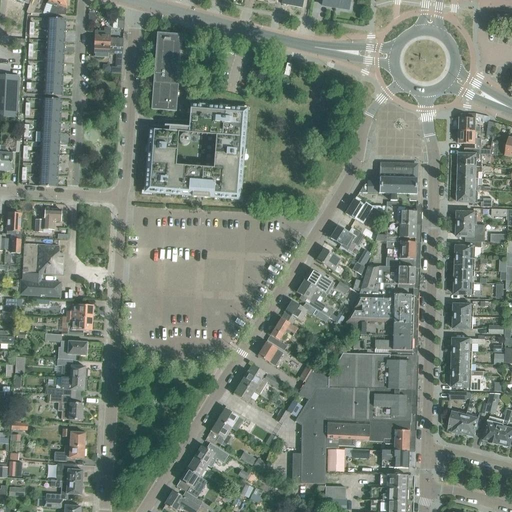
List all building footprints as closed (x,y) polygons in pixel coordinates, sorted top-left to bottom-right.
[(30,0),(26,13),(34,14),(39,14),(40,11),(35,11),(38,0),(30,0)] [(48,0),(47,5),(52,7),(49,14),(52,15),(66,15),(67,1),(67,0),(48,0)] [(322,0),(322,6),(348,10),(349,0),(322,0)] [(46,30),(65,31),(66,20),(47,19),(46,30)] [(105,19),(104,27),(113,28),(114,19),(105,19)] [(95,31),(94,45),(123,46),(123,39),(110,38),(110,29),(104,28),(104,32),(95,31)] [(46,30),(46,41),(65,42),(65,31),(46,30)] [(157,34),(151,110),(176,112),(182,36),(157,34)] [(64,52),(65,42),(46,41),(45,51),(64,52)] [(122,65),(123,46),(94,45),(94,58),(109,58),(109,54),(116,55),(116,65),(122,65)] [(63,63),(64,52),(45,51),(44,62),(63,63)] [(44,73),(63,74),(63,63),(44,62),(44,73)] [(63,74),(44,73),(43,84),(62,85),(63,74)] [(0,117),(18,118),(19,77),(8,77),(8,75),(1,75),(1,77),(0,76),(0,117)] [(43,84),(43,95),(62,96),(62,85),(43,84)] [(43,99),(42,110),(61,111),(62,100),(43,99)] [(240,200),(246,110),(190,106),(189,121),(165,120),(165,121),(189,123),(188,129),(150,126),(150,127),(169,128),(168,132),(149,131),(145,193),(192,197),(192,198),(209,199),(209,198),(240,200)] [(60,122),(61,111),(42,110),(41,121),(60,122)] [(460,119),(460,132),(476,132),(477,119),(460,119)] [(41,132),(60,133),(60,122),(41,121),(41,132)] [(60,133),(41,132),(40,143),(59,144),(60,133)] [(481,151),(482,151),(483,140),(476,139),(476,132),(460,132),(458,132),(458,139),(459,139),(459,145),(465,145),(465,150),(481,151)] [(20,142),(20,136),(13,135),(13,141),(12,141),(11,152),(19,153),(20,142)] [(59,144),(40,143),(40,153),(59,154),(59,144)] [(0,146),(0,149),(0,171),(11,172),(12,154),(5,154),(6,146),(0,146)] [(459,166),(476,167),(478,167),(482,167),(482,156),(481,156),(481,151),(465,150),(465,155),(459,155),(459,166)] [(40,153),(39,164),(58,165),(59,154),(40,153)] [(413,165),(380,163),(379,182),(368,181),(368,184),(364,184),(359,193),(367,193),(379,194),(379,193),(391,194),(396,194),(416,195),(417,170),(413,165)] [(58,176),(58,165),(39,164),(39,175),(58,176)] [(475,179),(478,179),(478,173),(485,173),(485,172),(490,172),(491,168),(485,167),(482,167),(478,167),(476,167),(459,166),(458,179),(475,180),(475,179)] [(38,186),(57,187),(58,176),(39,175),(38,186)] [(477,191),(484,191),(484,187),(478,186),(478,179),(475,179),(475,180),(458,179),(458,191),(475,192),(477,192),(477,191)] [(477,192),(475,192),(458,191),(458,203),(477,204),(477,198),(477,192)] [(357,198),(346,214),(356,220),(360,214),(368,219),(372,213),(370,212),(372,208),(364,203),(365,203),(357,198)] [(492,208),(492,201),(492,199),(483,199),(483,203),(481,203),(481,208),(492,208)] [(35,233),(42,233),(43,229),(51,229),(52,222),(61,222),(61,211),(45,210),(45,221),(43,221),(42,221),(36,220),(35,233)] [(398,219),(398,225),(416,225),(416,212),(399,212),(399,219),(398,219)] [(473,226),(477,226),(477,214),(476,214),(476,213),(457,213),(456,225),(473,226)] [(7,223),(6,223),(5,232),(7,232),(6,235),(14,235),(14,240),(12,240),(11,254),(20,254),(20,240),(21,240),(21,232),(20,232),(21,215),(8,214),(7,223)] [(366,236),(369,231),(356,223),(353,228),(366,236)] [(377,235),(376,241),(387,242),(387,237),(415,239),(416,225),(398,225),(386,224),(386,235),(377,235)] [(476,243),(486,243),(486,238),(484,238),(484,232),(477,232),(477,226),(473,226),(456,225),(456,237),(476,238),(476,243)] [(341,245),(339,246),(347,251),(351,244),(354,245),(358,248),(364,238),(351,230),(349,233),(338,227),(331,239),(341,245)] [(372,241),(375,236),(370,233),(367,238),(372,241)] [(490,243),(500,243),(507,244),(507,235),(491,235),(490,243)] [(414,267),(415,243),(401,242),(400,250),(400,261),(386,261),(386,267),(396,267),(414,267)] [(42,275),(64,277),(65,255),(59,255),(59,247),(25,245),(23,274),(24,274),(24,281),(21,281),(20,296),(41,297),(41,295),(47,295),(47,297),(61,298),(62,283),(42,282),(42,275)] [(456,248),(456,260),(475,260),(475,256),(477,256),(479,256),(481,255),(481,248),(456,248)] [(325,249),(317,261),(328,267),(334,271),(339,265),(342,260),(335,255),(325,249)] [(364,266),(371,254),(365,250),(358,262),(364,266)] [(387,250),(386,261),(400,261),(400,250),(387,250)] [(455,272),(474,272),(475,260),(456,260),(455,272)] [(357,262),(352,270),(361,275),(366,267),(364,266),(358,262),(357,262)] [(414,267),(396,267),(386,267),(368,266),(361,290),(414,292),(414,267)] [(312,269),(305,281),(317,289),(322,281),(324,277),(312,269)] [(474,284),(474,272),(455,272),(455,283),(474,284)] [(362,282),(356,280),(353,290),(359,292),(362,282)] [(305,281),(297,292),(303,296),(300,300),(305,303),(328,318),(331,313),(333,310),(325,305),(322,306),(320,305),(323,299),(324,299),(326,295),(317,289),(305,281)] [(350,288),(339,281),(335,288),(345,295),(350,288)] [(454,295),(473,296),(474,296),(474,284),(455,283),(454,295)] [(361,290),(359,294),(357,301),(356,306),(346,321),(361,322),(413,324),(414,292),(361,290)] [(503,301),(503,292),(495,292),(495,301),(503,301)] [(326,322),(328,318),(305,303),(303,307),(292,301),(285,313),(285,312),(281,319),(292,326),(296,319),(300,322),(306,313),(317,318),(326,322)] [(455,305),(454,318),(473,318),(473,306),(468,306),(468,301),(456,301),(456,305),(455,305)] [(66,317),(93,318),(93,305),(78,304),(77,305),(71,305),(70,312),(66,312),(66,317)] [(68,329),(67,335),(83,336),(84,331),(92,331),(93,318),(66,317),(65,324),(68,329)] [(285,332),(293,337),(297,329),(292,326),(281,319),(280,318),(270,335),(270,336),(267,341),(284,351),(287,346),(279,341),(285,332)] [(454,318),(454,330),(472,330),(473,318),(454,318)] [(361,322),(360,335),(412,337),(413,324),(361,322)] [(489,326),(489,334),(504,335),(504,326),(489,326)] [(58,347),(57,360),(67,360),(68,355),(86,356),(87,343),(68,342),(61,341),(62,335),(51,334),(46,334),(45,341),(61,342),(61,347),(58,347)] [(412,351),(412,337),(360,335),(360,341),(356,341),(352,348),(352,349),(412,351)] [(453,352),(472,352),(472,345),(485,345),(485,340),(478,340),(472,340),(453,339),(453,352)] [(267,342),(258,355),(275,366),(283,354),(277,350),(278,349),(267,342)] [(453,364),(471,364),(472,352),(453,352),(453,364)] [(316,386),(328,387),(404,390),(405,390),(405,389),(410,389),(411,380),(411,376),(409,376),(410,355),(350,354),(343,354),(329,378),(328,379),(313,369),(298,393),(309,399),(316,386)] [(504,365),(504,355),(495,354),(494,365),(504,365)] [(68,378),(85,379),(85,367),(72,366),(72,360),(67,360),(57,360),(57,366),(62,367),(62,373),(68,373),(68,378)] [(471,364),(453,364),(452,376),(481,377),(483,377),(484,372),(471,372),(471,364)] [(247,372),(243,379),(261,391),(267,383),(276,389),(280,382),(252,365),(247,372)] [(304,382),(312,369),(307,366),(299,378),(304,382)] [(481,377),(452,376),(452,388),(471,389),(470,391),(483,392),(483,385),(481,384),(481,377)] [(50,395),(52,395),(56,396),(77,397),(78,391),(84,391),(84,390),(86,390),(87,380),(85,380),(85,379),(68,378),(61,378),(61,389),(56,389),(47,388),(46,392),(46,394),(46,395),(50,395)] [(259,395),(261,391),(243,379),(233,394),(250,404),(252,400),(250,398),(254,392),(259,395)] [(302,426),(301,454),(293,454),(292,484),(300,484),(325,485),(326,449),(326,447),(327,421),(409,423),(410,404),(410,389),(405,389),(405,390),(404,390),(328,387),(316,386),(309,399),(298,393),(298,394),(299,395),(289,413),(297,418),(295,421),(302,426)] [(451,393),(450,400),(467,401),(467,393),(451,393)] [(490,394),(486,412),(491,414),(496,395),(490,394)] [(83,405),(77,404),(77,397),(56,396),(52,395),(51,403),(62,404),(69,404),(68,412),(62,412),(61,420),(82,421),(83,405)] [(467,436),(467,437),(472,438),(472,437),(474,437),(479,417),(472,415),(472,413),(475,402),(470,401),(466,414),(461,434),(467,436)] [(479,416),(484,417),(487,404),(482,403),(479,416)] [(225,408),(216,422),(230,430),(235,422),(240,425),(243,420),(225,408)] [(281,424),(289,413),(283,409),(275,420),(281,424)] [(511,410),(506,409),(502,424),(496,445),(498,446),(498,445),(509,448),(511,438),(511,427),(507,427),(509,418),(511,418),(511,413),(511,410)] [(452,433),(461,435),(461,434),(466,414),(452,410),(449,419),(451,419),(449,427),(451,427),(450,430),(453,431),(452,433)] [(490,444),(496,445),(502,424),(496,422),(497,420),(490,418),(488,427),(487,426),(486,430),(487,430),(484,441),(490,443),(490,444)] [(338,448),(338,446),(355,447),(356,441),(383,442),(383,439),(394,439),(409,440),(409,423),(327,421),(326,447),(338,448)] [(207,436),(221,444),(225,447),(231,438),(227,435),(230,430),(216,422),(207,436)] [(69,445),(84,446),(85,434),(67,432),(68,430),(62,430),(62,437),(69,438),(69,445)] [(270,435),(266,442),(273,446),(277,439),(270,435)] [(408,441),(409,440),(394,439),(383,439),(383,442),(385,444),(394,444),(394,450),(408,450),(408,441)] [(207,448),(202,445),(194,457),(209,466),(213,459),(212,458),(215,453),(217,455),(220,450),(210,443),(207,448)] [(55,453),(54,461),(66,462),(67,458),(83,459),(84,446),(69,445),(69,446),(64,446),(64,453),(55,453)] [(345,456),(345,450),(328,450),(327,472),(344,472),(345,456)] [(408,468),(408,450),(394,450),(383,450),(383,467),(408,468)] [(253,467),(257,460),(244,452),(240,459),(253,467)] [(194,457),(187,469),(202,478),(209,466),(194,457)] [(257,460),(253,467),(252,468),(262,474),(268,465),(258,459),(257,460)] [(21,472),(15,472),(15,464),(8,463),(8,477),(20,478),(21,472)] [(56,481),(66,482),(82,482),(83,470),(77,470),(77,465),(57,464),(57,469),(56,481)] [(194,490),(202,478),(187,469),(176,486),(187,493),(190,487),(194,490)] [(244,480),(248,474),(241,470),(238,476),(244,480)] [(371,488),(407,489),(407,475),(378,475),(377,482),(371,482),(371,484),(368,483),(368,488),(371,488)] [(65,500),(65,494),(81,495),(82,482),(66,482),(56,481),(50,481),(50,487),(61,488),(61,494),(46,493),(45,499),(65,500)] [(240,486),(234,482),(231,488),(237,491),(240,486)] [(249,497),(253,488),(246,484),(241,493),(249,497)] [(9,496),(23,497),(24,488),(9,487),(9,496)] [(325,499),(343,500),(345,500),(345,488),(325,487),(325,492),(325,499)] [(253,493),(259,496),(262,491),(256,488),(253,493)] [(370,501),(407,502),(407,489),(371,488),(370,501)] [(164,505),(175,511),(178,507),(186,511),(195,511),(198,509),(201,505),(212,511),(214,510),(188,494),(185,499),(173,491),(164,505)] [(229,504),(233,497),(226,493),(223,499),(229,504)] [(62,509),(62,500),(37,499),(37,503),(44,503),(44,508),(62,509)] [(327,506),(327,511),(343,511),(343,500),(325,499),(324,506),(327,506)] [(370,501),(357,500),(357,508),(366,508),(366,511),(367,511),(406,511),(407,502),(370,501)]
